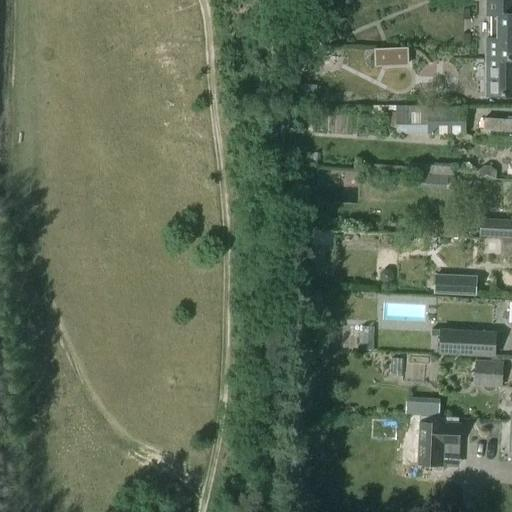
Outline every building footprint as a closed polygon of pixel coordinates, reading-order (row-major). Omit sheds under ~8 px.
[(511,0),(485,0),(485,16),(490,16),(490,40),(485,40),(485,44),(511,44),(511,43),(511,0)] [(316,34),(297,42),(304,59),(323,50),(316,34)] [(511,43),(511,44),(485,44),(485,96),(511,96),(511,43)] [(407,48),(372,49),(373,67),(407,66),(407,48)] [(315,104),(316,85),(304,84),(303,104),(315,104)] [(309,129),(310,107),(299,107),(298,128),(309,129)] [(465,137),(465,108),(396,107),(396,114),(387,114),(387,129),(395,129),(395,135),(427,135),(427,137),(465,137)] [(511,121),(483,120),(483,131),(489,131),(489,143),(511,144),(511,121)] [(408,163),(407,176),(495,180),(495,172),(490,167),(484,167),(478,171),(478,172),(455,171),(455,165),(433,163),(433,165),(408,163)] [(464,239),(465,223),(415,220),(414,236),(464,239)] [(479,237),(511,238),(511,222),(480,220),(479,237)] [(380,275),(380,279),(384,283),(389,283),(392,280),(392,275),(389,271),(384,271),(380,275)] [(475,278),(435,276),(434,294),(475,296),(475,278)] [(441,332),(439,354),(494,357),(495,334),(441,332)] [(501,363),(477,362),(475,387),(500,388),(501,363)] [(406,399),(405,416),(417,416),(418,399),(406,399)] [(460,425),(420,423),(418,465),(441,466),(442,444),(458,445),(460,425)]
